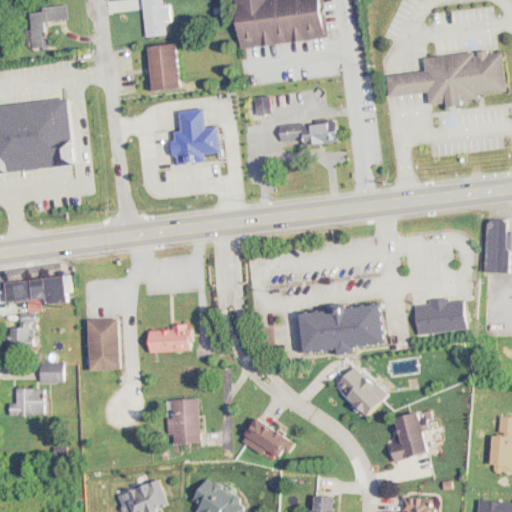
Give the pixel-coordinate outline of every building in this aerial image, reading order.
[(142,0),(148,37),(168,34),(166,21),(174,20),(172,4),(164,5),(163,0),(142,0)] [(234,0),(240,48),(328,37),(323,0),(234,0)] [(32,12),(35,49),(54,47),(52,35),(49,35),(47,21),(69,19),(68,4),(44,6),(44,11),(32,12)] [(184,87),(177,42),(148,46),(155,91),(184,87)] [(509,91),(505,51),(490,53),(490,49),(480,50),(480,52),(427,57),(428,71),(389,75),(391,96),(431,92),(432,104),(450,102),(450,107),(465,105),(464,100),(481,98),(481,94),(509,91)] [(257,114),(272,113),(271,96),(256,97),(257,114)] [(0,173),(77,165),(70,98),(0,105),(0,173)] [(180,110),(182,130),(173,131),(175,156),(178,156),(179,164),(207,161),(206,153),(221,152),(218,125),(206,127),(204,108),(180,110)] [(340,141),(338,119),(280,125),(282,141),(305,138),(305,144),(340,141)] [(488,271),(511,271),(511,219),(489,218),(488,271)] [(66,275),(46,277),(49,303),(69,301),(66,275)] [(420,333),(469,328),(466,299),(451,301),(451,297),(431,299),(431,303),(417,305),(420,333)] [(302,312),(306,351),(339,348),(339,354),(355,352),(354,345),(386,342),(382,302),(349,306),(349,303),(335,304),(335,308),(302,312)] [(120,318),(90,319),(92,370),(122,369),(120,318)] [(193,350),(192,325),(174,325),(174,329),(151,330),(152,351),(193,350)] [(11,327),(12,350),(35,350),(35,327),(11,327)] [(65,381),(64,361),(41,361),(41,381),(65,381)] [(370,415),(389,395),(357,365),(338,386),(370,415)] [(14,414),(46,414),(46,387),(13,388),(14,414)] [(202,442),(200,398),(173,399),(174,412),(167,412),(168,433),(175,433),(176,443),(202,442)] [(396,461),(430,454),(425,430),(431,429),(427,411),(398,418),(403,441),(392,443),(396,461)] [(269,448),(285,458),(296,441),(259,417),(244,440),(265,454),(269,448)] [(241,511),(248,503),(209,477),(194,500),(202,505),(198,511),(200,511),(241,511)] [(170,505),(160,479),(120,495),(126,511),(152,511),(170,505)]
